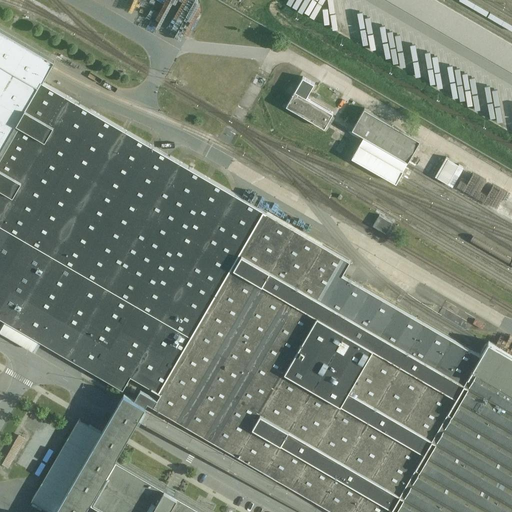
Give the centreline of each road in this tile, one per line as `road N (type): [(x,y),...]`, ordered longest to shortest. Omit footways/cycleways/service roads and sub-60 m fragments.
road 1 (unclassified): [(166,129),(511,330)]
road 2 (unclassified): [(291,511),(35,362)]
